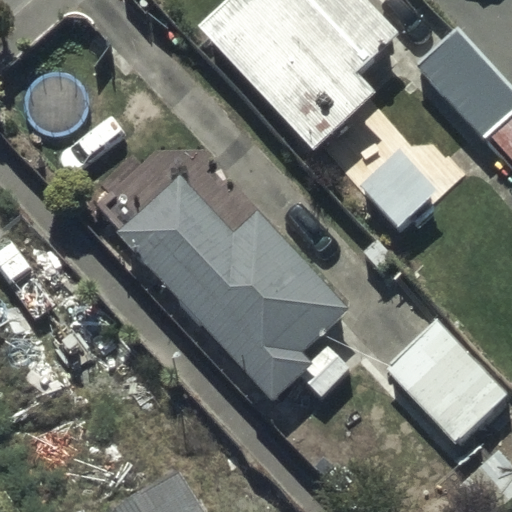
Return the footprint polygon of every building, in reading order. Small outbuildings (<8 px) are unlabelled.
[(342,17),(326,0),(271,0),(277,6),(264,19),(250,4),(216,37),(227,48),(210,64),(317,175),(378,117),(363,102),(404,63),(351,8),(342,17)] [(511,103),(454,43),(415,80),(486,156),(489,153),(511,177),(511,103)] [(444,214),(402,167),(361,204),(403,251),(444,214)] [(183,195),(120,255),(276,420),(316,383),(306,373),(352,329),(260,232),(252,238),(240,225),(225,240),(183,195)] [(510,411),(437,339),(389,387),(462,459),(510,411)] [(511,511),(511,479),(501,466),(460,501),(469,511),(511,511)] [(189,511),(176,492),(145,511),(189,511)]
